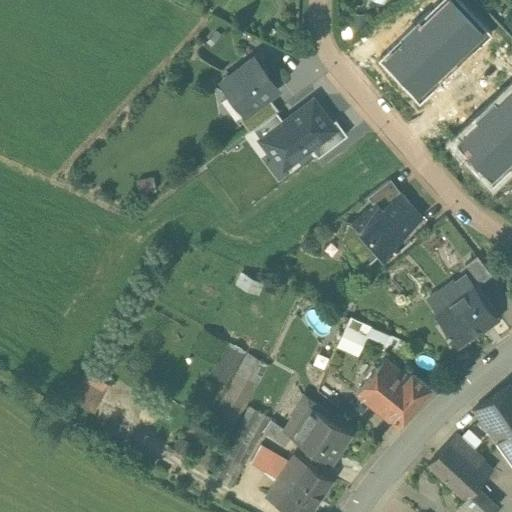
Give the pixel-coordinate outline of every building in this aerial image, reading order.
[(461,0),(439,0),(378,58),(420,101),(492,33),(461,0)] [(223,80),(245,111),(268,94),(278,87),(255,57),(223,80)] [(511,84),(452,141),(493,185),(511,166),(511,84)] [(279,109),(268,94),(245,111),(239,116),(250,130),(279,109)] [(255,138),(282,172),(337,128),(310,94),(255,138)] [(389,178),(369,193),(375,200),(380,207),(397,192),(395,190),(397,188),(389,178)] [(397,192),(380,207),(375,200),(351,221),(345,237),(366,261),(367,262),(378,252),(379,254),(388,246),(389,247),(389,246),(389,245),(421,217),(407,202),(409,201),(400,190),(397,192)] [(492,274),(478,255),(466,264),(467,264),(481,281),(480,282),(480,283),(492,274)] [(473,285),(436,311),(447,327),(446,328),(457,344),(487,322),(489,324),(498,317),(469,277),(468,278),(473,285)] [(369,335),(402,349),(405,341),(351,318),(338,347),(358,356),(369,335)] [(248,352),(209,423),(230,434),(269,363),(248,352)] [(387,357),(357,394),(398,427),(431,387),(413,372),(409,377),(387,357)] [(271,365),(210,475),(231,487),(292,376),(271,365)] [(511,381),(474,408),(511,462),(511,381)] [(350,430),(312,404),(292,434),(330,460),(350,430)] [(484,457),(457,432),(428,463),(465,497),(466,498),(477,486),(488,474),(477,464),(484,457)] [(285,465),(258,449),(251,461),(277,477),(279,474),(285,465)] [(308,511),(333,476),(295,451),(285,465),(279,474),(288,480),(275,500),(292,511),(308,511)] [(477,486),(466,498),(465,497),(456,506),(461,511),(490,511),(498,505),(477,486)]
